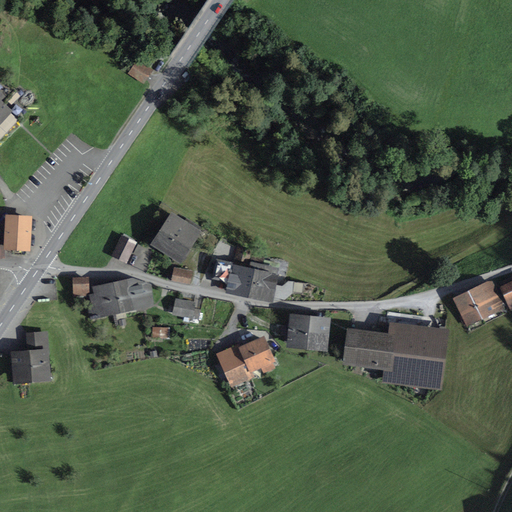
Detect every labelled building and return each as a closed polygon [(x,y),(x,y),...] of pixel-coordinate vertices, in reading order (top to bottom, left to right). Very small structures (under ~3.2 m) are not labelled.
[(131,73),(144,81),(150,71),(137,62),(131,73)] [(8,109),(1,103),(14,90),(0,76),(0,117),(0,118),(8,109)] [(171,215),(161,231),(188,247),(197,232),(196,231),(199,226),(188,219),(185,224),(171,215)] [(6,247),(27,248),(29,218),(8,217),(6,247)] [(181,257),(188,247),(161,231),(154,244),(166,252),(168,249),(181,257)] [(122,237),(113,255),(126,261),(135,243),(122,237)] [(138,244),(134,253),(139,255),(143,247),(138,244)] [(239,248),(236,257),(247,259),(250,251),(239,248)] [(233,292),(255,296),(263,261),(264,258),(252,256),(249,268),(223,263),(223,261),(219,260),(215,275),(236,280),(233,292)] [(279,264),(263,261),(255,296),(271,300),(279,264)] [(175,270),(173,281),(188,284),(190,273),(175,270)] [(511,308),(511,276),(499,282),(511,308)] [(75,279),(75,294),(87,294),(86,278),(75,279)] [(128,281),(134,306),(153,303),(152,297),(147,298),(144,285),(137,286),(136,280),(128,281)] [(128,281),(114,284),(116,297),(110,299),(114,312),(117,320),(126,318),(126,309),(134,306),(128,281)] [(493,283),(470,294),(481,317),(502,307),(501,304),(503,303),(493,283)] [(110,299),(116,297),(114,284),(96,287),(98,294),(91,295),(93,305),(88,306),(91,319),(99,317),(99,315),(114,312),(110,299)] [(471,322),(481,317),(470,294),(456,301),(463,315),(460,316),(464,324),(466,323),(468,325),(471,323),(471,322)] [(191,316),(190,321),(198,323),(201,310),(193,308),(194,304),(176,300),(174,313),(191,316)] [(293,318),(292,331),(286,330),(285,342),(299,344),(298,347),(308,348),(308,345),(324,347),(326,321),(293,318)] [(438,384),(445,334),(392,327),(391,337),(350,332),(347,361),(387,366),(386,377),(438,384)] [(46,376),(44,353),(47,352),(45,333),(28,335),(29,354),(15,355),(17,378),(46,376)] [(261,338),(244,346),(254,369),(263,365),(264,367),(272,363),(261,338)] [(228,370),(247,362),(241,347),(240,348),(239,344),(220,353),(228,370)] [(244,346),(241,347),(247,362),(228,370),(234,385),(251,377),(248,372),(254,369),(244,346)]
